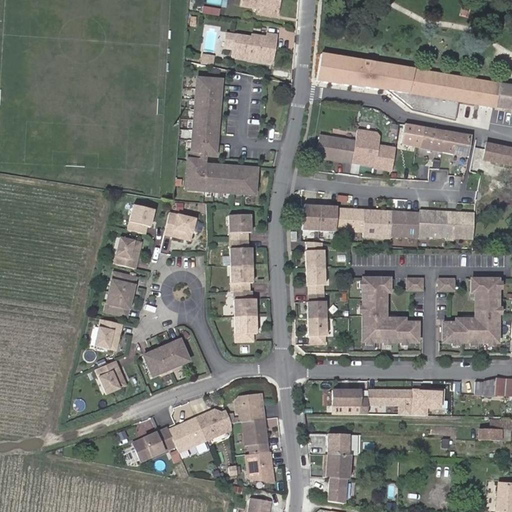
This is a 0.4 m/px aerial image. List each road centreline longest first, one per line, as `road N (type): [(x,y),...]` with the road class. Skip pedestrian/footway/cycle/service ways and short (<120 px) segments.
road 1 (residential): [(282,370),(275,211),(302,91)]
road 2 (residential): [(282,370),(511,373)]
road 3 (residential): [(302,91),(381,101),(401,117),(511,142)]
road 4 (track): [(0,446),(63,436),(138,410)]
road 5 (residential): [(299,511),(282,370)]
